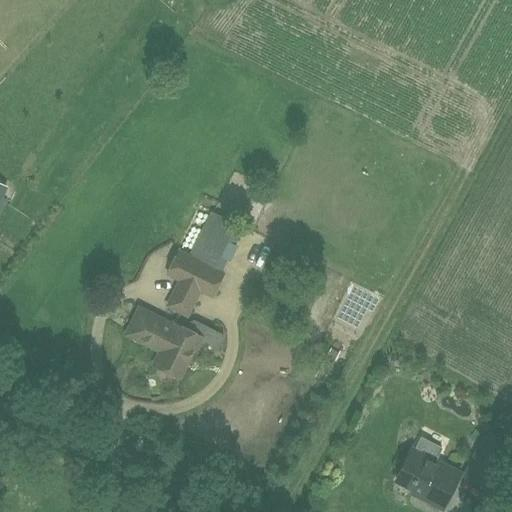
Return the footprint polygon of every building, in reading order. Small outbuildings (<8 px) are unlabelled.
[(338,161),(352,146),(345,138),(330,154),(338,161)] [(224,273),(180,251),(168,274),(181,280),(168,306),(188,316),(201,290),(213,296),(224,273)] [(174,325),(140,308),(127,334),(161,351),(155,364),(181,377),(194,349),(197,351),(201,342),(217,350),(223,339),(222,334),(193,320),(188,322),(185,327),(175,323),(174,325)] [(498,492),(511,463),(511,442),(488,431),(466,476),(498,492)] [(443,508),(461,473),(413,449),(397,480),(422,493),(420,496),(443,508)]
